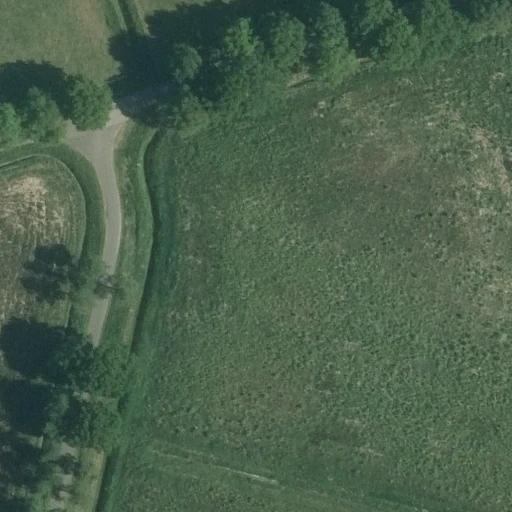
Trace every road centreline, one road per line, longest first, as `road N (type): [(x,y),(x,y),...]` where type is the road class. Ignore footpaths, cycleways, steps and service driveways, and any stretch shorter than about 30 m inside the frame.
road 1 (unclassified): [(53,511),(114,217),(90,115)]
road 2 (unclassified): [(90,115),(435,0)]
